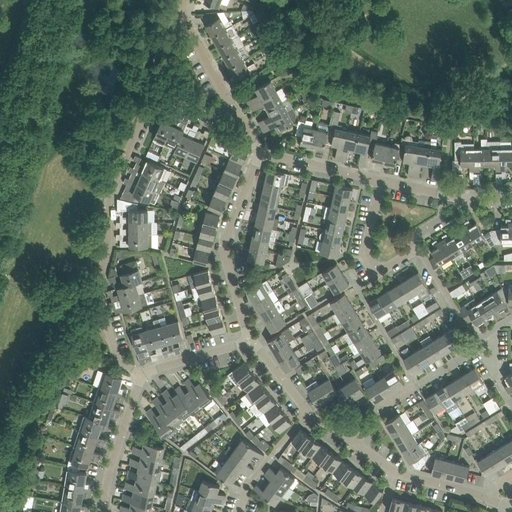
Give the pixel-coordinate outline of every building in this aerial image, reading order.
[(226,10),(228,5),(227,5),(229,0),(204,0),(204,1),(226,10)] [(254,12),(253,9),(241,10),(244,18),(249,15),(254,12)] [(220,17),(206,25),(212,36),(226,28),(233,24),(231,20),(229,21),(224,12),(217,12),(220,17)] [(254,12),(249,15),(253,22),(258,20),(254,13),(254,12)] [(212,36),(218,46),(232,38),(232,39),(239,35),(236,31),(230,35),(226,28),(212,36)] [(245,45),(242,41),(239,35),(232,39),(232,38),(218,46),(224,57),(238,49),(245,45)] [(238,49),(224,57),(230,67),(244,59),(244,60),(250,56),(248,52),(242,56),(238,49)] [(254,63),(248,67),(244,60),(244,59),(230,67),(236,78),(256,67),(254,63)] [(277,90),(271,80),(256,88),(259,94),(247,100),(250,106),(277,90)] [(288,98),(282,87),(277,90),(250,106),(253,111),(265,104),(268,109),(283,101),(288,98)] [(311,97),(309,96),(305,88),(300,91),(304,98),(302,99),(305,103),(311,99),(311,97)] [(334,107),(335,102),(336,101),(324,98),(324,100),(323,104),(334,107)] [(289,111),(283,101),(268,109),(271,115),(259,122),(261,127),(289,111)] [(326,141),(332,142),(337,124),(338,125),(340,112),(333,110),(330,124),(318,121),(316,128),(317,128),(312,149),(317,150),(318,147),(325,148),(326,141)] [(171,117),(177,120),(180,114),(174,111),(171,117)] [(279,131),(295,122),(289,111),(261,127),(264,132),(276,125),(279,131)] [(177,147),(182,134),(183,134),(190,118),(185,116),(182,122),(181,122),(179,128),(173,126),(166,142),(177,147)] [(307,144),(306,148),(312,149),(317,128),(316,128),(311,127),(313,121),(306,119),(305,122),(299,120),(296,134),(302,136),(301,143),(307,144)] [(153,141),(164,145),(165,142),(166,142),(173,126),(162,120),(155,137),(153,141)] [(335,159),(341,160),(348,130),(341,128),(342,126),(338,125),(337,124),(332,142),(332,144),(338,146),(335,159)] [(355,150),(360,132),(348,130),(341,160),(346,161),(350,148),(355,150)] [(378,131),(371,130),(370,135),(360,132),(355,150),(361,151),(358,164),(364,166),(368,151),(371,137),(376,138),(378,131)] [(177,147),(175,151),(187,156),(194,139),(183,134),(182,134),(177,147)] [(402,137),(400,143),(400,144),(406,145),(404,159),(404,160),(410,161),(408,175),(414,176),(418,145),(418,141),(413,140),(412,137),(410,135),(407,135),(406,136),(405,138),(402,137)] [(379,160),(378,164),(383,165),(388,145),(376,142),(377,138),(376,138),(371,137),(368,151),(374,152),(372,159),(379,160)] [(487,138),(481,138),(481,148),(474,148),(475,170),(480,170),(479,164),(488,164),(488,141),(487,141),(487,138)] [(197,160),(205,144),(194,139),(187,156),(197,160)] [(431,140),(425,140),(424,146),(418,145),(414,176),(419,177),(421,163),(427,164),(431,140)] [(435,148),(436,141),(431,140),(427,164),(434,165),(432,178),(438,179),(439,169),(442,149),(435,148)] [(500,142),(500,140),(488,141),(488,164),(496,164),(496,170),(501,170),(501,142),(500,142)] [(474,179),(474,170),(475,170),(474,148),(474,143),(461,143),(461,141),(455,141),(455,160),(453,160),(453,171),(462,171),(462,167),(470,166),(470,179),(474,179)] [(511,141),(501,142),(501,170),(502,170),(502,178),(506,178),(506,164),(511,163),(511,141)] [(400,143),(395,142),(394,146),(388,145),(383,165),(389,166),(389,163),(396,164),(397,157),(404,159),(406,145),(400,144),(400,143)] [(235,147),(229,158),(243,164),(248,152),(235,147)] [(210,164),(213,157),(209,155),(205,153),(202,160),(206,162),(210,164)] [(229,158),(224,170),(237,176),(243,164),(229,158)] [(162,180),(167,169),(148,161),(143,172),(160,179),(162,180)] [(268,169),(265,180),(282,184),(284,172),(268,169)] [(224,170),(219,182),(232,188),(237,176),(224,170)] [(143,172),(138,183),(155,190),(160,179),(143,172)] [(155,190),(138,183),(126,177),(123,182),(129,185),(129,186),(135,189),(133,194),(150,202),(150,201),(154,203),(159,193),(155,191),(155,190)] [(310,191),(316,192),(318,180),(312,179),(310,191)] [(265,180),(263,191),(279,195),(282,184),(265,180)] [(214,194),(227,200),(232,188),(219,182),(214,194)] [(336,184),(334,196),(350,200),(353,188),(336,184)] [(194,199),(197,192),(189,189),(186,196),(194,199)] [(263,191),(260,203),(277,206),(279,195),(263,191)] [(221,212),(227,200),(214,194),(208,206),(221,212)] [(334,196),(331,207),(348,211),(350,200),(334,196)] [(125,210),(130,209),(130,222),(148,222),(152,222),(154,222),(154,209),(138,209),(138,203),(125,201),(125,210)] [(277,206),(260,203),(258,214),(274,218),(277,206)] [(326,206),(324,217),(329,218),(345,222),(348,211),(331,207),(326,206)] [(206,211),(203,223),(217,227),(220,214),(206,211)] [(274,218),(258,214),(255,225),(272,229),(274,218)] [(326,229),(343,233),(345,222),(329,218),(326,229)] [(501,230),(492,230),(496,244),(502,244),(502,241),(511,241),(511,222),(511,219),(506,219),(506,225),(501,225),(501,230)] [(491,247),(496,244),(492,230),(484,235),(476,223),(472,225),(469,220),(464,222),(466,225),(463,227),(473,244),(485,237),(491,247)] [(148,222),(130,222),(130,234),(152,234),(152,222),(148,222)] [(217,227),(203,223),(200,236),(214,239),(217,227)] [(255,225),(253,236),(269,240),(272,229),(255,225)] [(458,234),(454,237),(462,251),(473,244),(463,227),(461,229),(459,226),(454,229),(458,234)] [(321,239),(322,240),(324,241),(340,244),(343,233),(326,229),(323,229),(323,232),(321,232),(320,233),(320,234),(320,236),(320,237),(321,239)] [(444,239),(441,241),(451,258),(462,251),(454,237),(450,239),(446,233),(442,236),(444,239)] [(130,246),(152,246),(152,234),(130,234),(130,246)] [(214,239),(200,236),(197,248),(211,252),(214,239)] [(253,236),(250,247),(267,251),(269,240),(253,236)] [(440,264),(451,258),(441,241),(438,242),(436,240),(432,242),(436,248),(431,250),(436,258),(431,261),(439,274),(444,271),(440,264)] [(338,256),(340,244),(324,241),(321,252),(338,256)] [(264,263),(267,251),(250,247),(248,259),(264,263)] [(286,255),(291,256),(293,249),(284,247),(283,254),(286,255)] [(207,265),(211,252),(197,248),(193,261),(207,265)] [(124,273),(121,274),(125,285),(136,282),(136,283),(142,281),(139,268),(138,269),(136,261),(121,265),(124,273)] [(322,272),(328,282),(343,273),(337,263),(322,272)] [(494,265),(486,271),(490,277),(497,273),(506,273),(506,265),(494,265)] [(198,286),(212,282),(208,269),(194,273),(188,275),(192,288),(198,286)] [(418,272),(408,278),(417,292),(427,286),(418,272)] [(349,284),(343,273),(328,282),(334,293),(349,284)] [(479,274),(474,277),(478,282),(483,279),(479,274)] [(469,280),(473,286),(478,282),(474,277),(469,280)] [(408,278),(399,284),(407,298),(417,292),(408,278)] [(286,281),(292,291),(296,289),(294,285),(290,279),(286,281)] [(145,292),(142,281),(136,283),(136,282),(125,285),(118,287),(122,299),(139,294),(145,292)] [(198,286),(202,298),(216,294),(212,282),(198,286)] [(173,285),(175,293),(179,291),(182,291),(180,283),(173,285)] [(248,291),(254,302),(268,293),(262,283),(256,286),(248,291)] [(389,290),(398,304),(407,298),(399,284),(389,290)] [(462,284),(450,292),(453,298),(466,290),(462,284)] [(301,291),(305,297),(309,294),(305,288),(301,291)] [(292,291),(298,301),(302,299),(298,292),(296,289),(292,291)] [(379,296),(388,310),(398,304),(389,290),(379,296)] [(507,306),(498,290),(487,297),(499,316),(503,314),(500,310),(507,306)] [(142,305),(148,303),(145,292),(139,294),(122,299),(125,311),(142,306),(142,305)] [(274,302),(268,293),(254,302),(260,311),(274,302)] [(330,302),(336,312),(351,303),(345,293),(330,302)] [(219,306),(216,294),(202,298),(205,311),(219,306)] [(309,294),(305,297),(311,307),(318,303),(315,298),(312,300),(309,294)] [(378,316),(388,310),(379,296),(369,302),(378,316)] [(494,314),(496,318),(499,316),(487,297),(477,303),(487,318),(494,314)] [(427,308),(429,312),(439,306),(437,301),(427,308)] [(274,302),(260,311),(266,321),(280,312),(274,302)] [(357,312),(351,303),(336,312),(342,321),(357,312)] [(487,318),(477,303),(468,309),(465,305),(460,308),(468,322),(474,319),(477,324),(484,320),(486,324),(490,322),(487,318)] [(209,323),(223,319),(219,306),(205,311),(209,323)] [(431,314),(433,318),(442,313),(440,308),(431,314)] [(280,312),(266,321),(272,331),(281,326),(286,322),(280,312)] [(348,331),(363,322),(357,312),(342,321),(348,331)] [(311,322),(314,326),(318,324),(315,320),(311,313),(307,316),(311,322)] [(426,317),(421,320),(423,324),(429,321),(433,318),(431,314),(426,317)] [(307,330),(311,328),(309,324),(305,317),(301,320),(305,327),(307,330)] [(159,318),(153,320),(155,327),(160,345),(172,341),(170,335),(168,324),(161,326),(159,318)] [(227,331),(223,319),(209,323),(213,336),(227,331)] [(168,324),(170,335),(172,341),(184,338),(179,320),(168,324)] [(398,326),(400,329),(410,323),(408,320),(398,326)] [(414,324),(417,328),(423,324),(421,320),(414,324)] [(363,322),(348,331),(354,341),(369,332),(363,322)] [(314,326),(320,336),(327,331),(323,325),(320,327),(318,324),(314,326)] [(137,351),(149,348),(144,331),(142,326),(131,330),(137,351)] [(402,332),(404,336),(414,330),(411,326),(402,332)] [(160,345),(155,327),(144,331),(149,348),(160,345)] [(453,328),(443,334),(452,348),(462,342),(453,328)] [(323,342),(326,345),(330,343),(327,339),(332,337),(328,331),(327,331),(320,336),(323,342)] [(268,340),(274,351),(288,342),(282,332),(268,340)] [(354,341),(360,351),(375,342),(369,332),(354,341)] [(397,340),(404,336),(402,332),(395,336),(397,340)] [(443,334),(433,340),(442,354),(452,348),(443,334)] [(442,354),(433,340),(423,346),(432,360),(442,354)] [(294,351),(288,342),(274,351),(280,360),(294,351)] [(381,352),(375,342),(360,351),(366,361),(381,352)] [(326,345),(328,349),(332,355),(336,353),(332,346),(330,343),(326,345)] [(423,346),(413,352),(422,367),(432,360),(423,346)] [(319,362),(323,360),(321,358),(327,354),(325,350),(315,356),(319,362)] [(300,362),(294,351),(280,360),(286,371),(295,365),(300,362)] [(412,373),(422,367),(413,352),(403,358),(412,373)] [(339,359),(336,353),(332,355),(335,361),(332,363),(335,367),(335,366),(335,367),(341,363),(341,362),(339,359)] [(233,371),(241,381),(252,372),(244,362),(233,371)] [(305,368),(307,367),(308,366),(305,362),(299,366),(295,368),(299,375),(307,370),(305,368)] [(355,371),(358,375),(365,371),(362,367),(355,371)] [(475,367),(465,373),(474,388),(484,382),(475,367)] [(396,369),(385,375),(394,390),(405,383),(396,369)] [(104,371),(99,385),(126,394),(128,389),(120,386),(123,377),(104,371)] [(241,381),(249,391),(260,382),(252,372),(241,381)] [(455,379),(464,394),(474,388),(465,373),(455,379)] [(376,381),(385,396),(394,390),(385,375),(376,381)] [(329,378),(319,384),(328,399),(337,393),(336,390),(329,378)] [(365,392),(356,378),(346,384),(355,398),(365,392)] [(454,400),(455,400),(464,394),(455,379),(446,385),(454,400)] [(375,402),(385,396),(376,381),(366,388),(375,402)] [(192,392),(193,392),(203,405),(213,397),(200,382),(190,390),(192,392)] [(245,394),(252,405),(257,401),(268,392),(260,382),(249,391),(245,394)] [(318,405),(328,399),(319,384),(309,390),(318,405)] [(346,384),(336,390),(337,393),(345,405),(355,398),(346,384)] [(99,385),(94,401),(113,408),(116,399),(123,402),(126,394),(99,385)] [(448,411),(458,405),(455,400),(454,400),(446,385),(436,391),(445,406),(448,411)] [(218,390),(214,393),(219,399),(222,396),(218,390)] [(435,412),(445,406),(436,391),(426,398),(435,412)] [(188,396),(186,393),(181,397),(190,408),(190,409),(193,413),(203,405),(193,392),(192,392),(188,396)] [(257,401),(265,411),(276,402),(268,392),(257,401)] [(175,399),(173,397),(168,401),(181,416),(190,409),(190,408),(181,397),(180,396),(175,399)] [(223,404),(227,401),(222,396),(219,399),(223,404)] [(422,406),(425,412),(429,410),(423,399),(418,403),(420,407),(422,406)] [(94,401),(89,416),(108,423),(111,414),(118,417),(120,410),(113,408),(94,401)] [(168,401),(159,408),(162,412),(163,412),(172,423),(181,416),(168,401)] [(284,413),(276,402),(265,411),(273,422),(284,413)] [(230,413),(234,419),(238,416),(233,410),(230,413)] [(175,427),(172,423),(163,412),(162,412),(153,419),(152,418),(152,419),(165,435),(175,427)] [(292,423),(284,413),(273,422),(281,432),(292,423)] [(83,414),(79,429),(98,436),(101,428),(108,430),(111,424),(108,423),(89,416),(83,414)] [(385,422),(392,432),(406,424),(400,414),(385,422)] [(218,424),(223,420),(220,416),(214,420),(218,424)] [(239,425),(243,422),(238,416),(234,419),(239,425)] [(470,426),(468,422),(465,417),(455,423),(457,425),(461,432),(470,426)] [(398,442),(412,433),(406,424),(392,432),(398,442)] [(79,429),(74,444),(93,451),(96,443),(103,445),(106,439),(98,436),(79,429)] [(292,440),(302,448),(311,436),(301,429),(292,440)] [(466,438),(468,436),(474,433),(472,429),(466,433),(466,432),(463,434),(466,438)] [(246,433),(251,439),(254,436),(249,430),(246,433)] [(404,452),(418,443),(412,433),(398,442),(404,452)] [(251,439),(256,445),(257,444),(260,442),(255,436),(254,436),(251,439)] [(321,444),(311,436),(302,448),(313,456),(321,444)] [(257,449),(243,438),(236,447),(251,458),(257,449)] [(263,439),(260,442),(257,444),(267,451),(271,445),(263,439)] [(418,443),(404,452),(410,462),(411,461),(412,461),(416,469),(420,469),(426,461),(431,454),(422,440),(418,443)] [(145,455),(162,458),(164,446),(145,442),(145,443),(148,443),(147,449),(143,448),(142,454),(145,455)] [(511,459),(511,449),(508,442),(498,448),(506,463),(511,459)] [(101,454),(93,451),(74,444),(68,460),(88,467),(91,458),(98,460),(101,454)] [(309,460),(314,464),(318,459),(323,464),(332,452),(321,444),(313,456),(309,460)] [(236,447),(230,456),(251,472),(254,468),(250,466),(247,463),(251,458),(236,447)] [(506,463),(498,448),(488,454),(497,469),(506,463)] [(342,460),(332,452),(323,464),(334,471),(342,460)] [(487,475),(497,469),(488,454),(478,460),(487,475)] [(141,460),(140,466),(159,470),(162,458),(145,455),(144,461),(141,460)] [(230,456),(223,465),(237,475),(241,470),(248,476),(251,472),(230,456)] [(431,473),(443,476),(447,459),(436,456),(431,473)] [(443,476),(454,479),(458,462),(447,459),(443,476)] [(282,463),(288,468),(291,464),(284,460),(282,463)] [(342,460),(334,471),(344,479),(353,467),(342,460)] [(470,465),(458,462),(454,479),(465,482),(470,465)] [(231,484),(237,475),(223,465),(216,473),(231,484)] [(138,478),(156,482),(157,480),(159,481),(161,480),(162,473),(161,472),(159,472),(159,470),(140,466),(139,472),(137,478),(138,478)] [(281,467),(277,472),(270,467),(267,470),(289,487),(293,481),(295,483),(298,480),(295,478),(281,467)] [(353,467),(344,479),(354,487),(363,475),(353,467)] [(67,469),(64,485),(92,490),(93,483),(85,482),(87,473),(67,469)] [(264,474),(268,477),(271,479),(268,484),(282,495),(289,487),(267,470),(264,474)] [(302,479),(308,483),(311,480),(305,475),(302,479)] [(365,494),(373,483),(363,475),(354,487),(365,494)] [(138,478),(137,484),(136,484),(135,490),(139,491),(154,494),(156,482),(138,478)] [(203,480),(200,489),(199,490),(225,499),(226,495),(218,492),(220,485),(203,480)] [(384,491),(373,483),(365,494),(375,502),(384,491)] [(275,504),(282,495),(268,484),(261,493),(275,504)] [(64,485),(62,501),(82,504),(83,495),(91,497),(92,490),(64,485)] [(328,488),(325,492),(331,497),(334,493),(328,488)] [(191,499),(196,500),(213,506),(215,500),(223,503),(225,499),(199,490),(195,489),(191,499)] [(136,502),(151,506),(154,494),(139,491),(138,497),(133,495),(132,502),(136,502)] [(311,501),(317,501),(318,495),(314,492),(309,494),(305,499),(307,500),(311,501)] [(337,501),(340,497),(334,493),(331,497),(337,501)] [(402,511),(405,501),(393,497),(388,511),(402,511)] [(196,500),(192,511),(195,511),(210,511),(213,506),(196,500)] [(59,511),(80,511),(81,511),(86,511),(88,511),(89,505),(82,504),(62,501),(59,511)] [(402,511),(415,511),(418,504),(405,501),(402,511)] [(136,502),(135,508),(131,507),(129,511),(150,511),(151,506),(136,502)]
